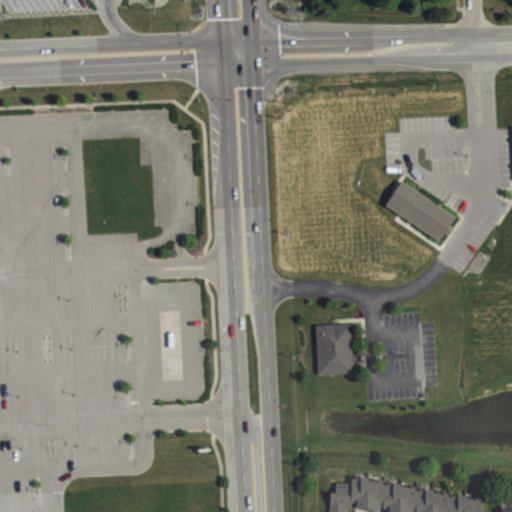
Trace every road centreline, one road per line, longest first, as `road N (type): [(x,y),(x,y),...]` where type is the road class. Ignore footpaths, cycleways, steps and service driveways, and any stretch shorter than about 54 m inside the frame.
road 1 (primary): [(277,511),(250,0)]
road 2 (primary): [(220,0),(245,511)]
road 3 (tertiary): [(0,61),(511,42)]
